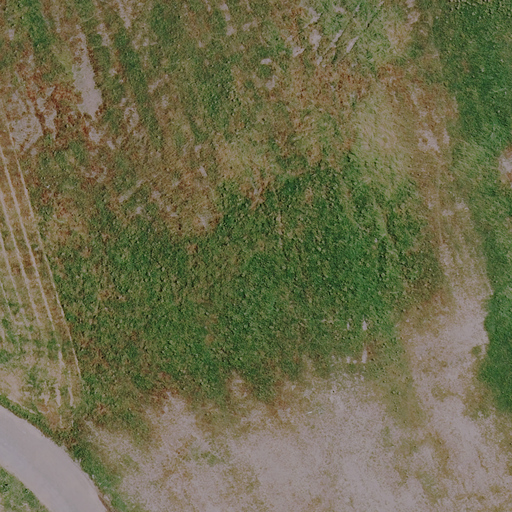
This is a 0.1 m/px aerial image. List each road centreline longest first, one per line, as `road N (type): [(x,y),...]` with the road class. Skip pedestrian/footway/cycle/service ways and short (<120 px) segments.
road 1 (unknown): [(282,511),(202,0)]
road 2 (unknown): [(205,22),(511,76)]
